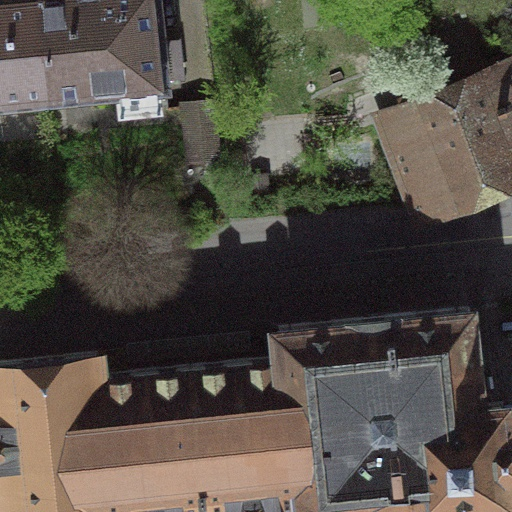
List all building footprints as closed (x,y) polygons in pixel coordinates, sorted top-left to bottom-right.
[(0,0),(0,101),(47,97),(37,0),(0,0)] [(37,0),(47,97),(117,90),(119,112),(167,107),(155,0),(37,0)] [(407,111),(381,121),(415,208),(511,170),(511,70),(424,105),(418,89),(401,95),(407,111)] [(198,102),(184,103),(190,159),(219,156),(213,100),(198,102)] [(488,511),(487,496),(511,493),(511,485),(511,482),(511,467),(511,468),(511,464),(510,448),(509,431),(507,431),(507,428),(511,427),(510,416),(504,416),(503,401),(479,403),(469,306),(277,325),(280,354),(100,372),(98,350),(0,359),(0,479),(3,511),(184,511),(296,501),(297,511),(488,511)]
